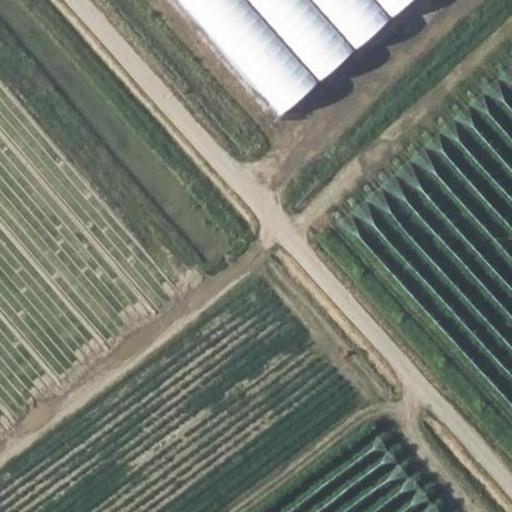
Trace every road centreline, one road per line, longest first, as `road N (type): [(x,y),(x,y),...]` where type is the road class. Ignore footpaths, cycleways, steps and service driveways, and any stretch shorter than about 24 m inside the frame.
road 1 (track): [(76,0),(511,492)]
road 2 (track): [(229,511),(363,409),(402,405),(418,387)]
